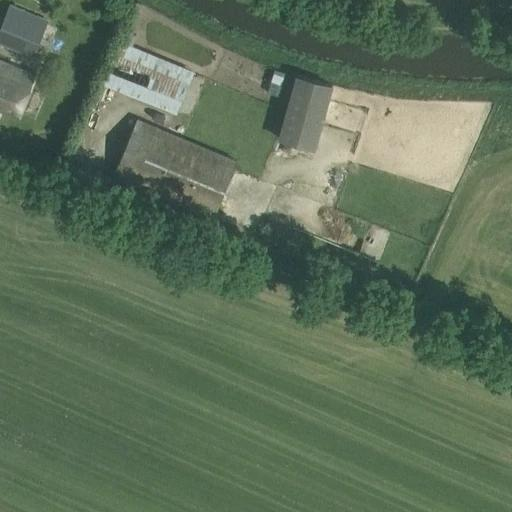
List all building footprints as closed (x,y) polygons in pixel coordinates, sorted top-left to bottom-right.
[(0,30),(0,43),(32,57),(45,26),(8,11),(0,30)] [(104,82),(176,111),(192,73),(120,43),(104,82)] [(0,108),(18,116),(35,74),(0,59),(0,108)] [(295,74),(278,137),(315,148),(333,85),(295,74)] [(139,116),(115,173),(215,214),(239,158),(139,116)]
